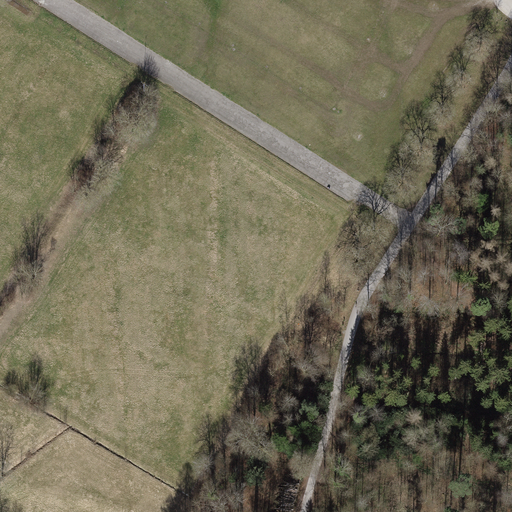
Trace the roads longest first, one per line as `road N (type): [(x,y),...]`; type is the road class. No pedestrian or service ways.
road 1 (track): [(408,227),(355,319),(304,511)]
road 2 (track): [(511,66),(408,227)]
